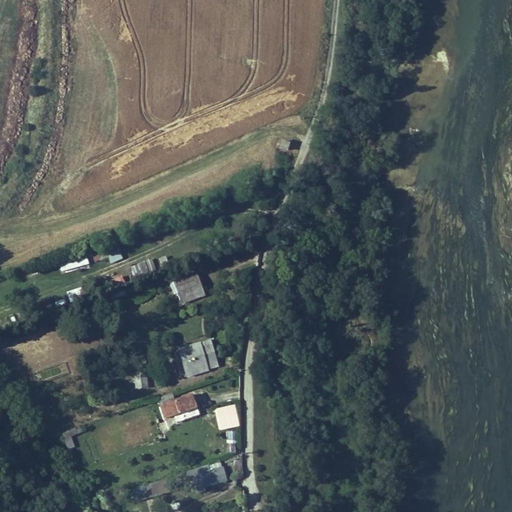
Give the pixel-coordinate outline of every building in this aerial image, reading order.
[(279,149),(288,152),(290,142),(282,140),(279,149)] [(107,253),(109,263),(123,260),(120,249),(107,253)] [(87,256),(59,262),(61,272),(89,266),(87,256)] [(152,259),(129,266),(132,276),(155,269),(152,259)] [(197,272),(169,282),(175,296),(178,295),(182,305),(206,296),(197,272)] [(66,291),(69,301),(84,297),(82,288),(66,291)] [(186,377),(219,367),(210,339),(178,348),(186,377)] [(135,389),(148,387),(147,375),(134,376),(135,389)] [(177,422),(200,415),(193,394),(175,399),(173,393),(155,399),(162,422),(175,418),(177,422)] [(217,408),(221,426),(237,422),(233,404),(217,408)] [(189,470),(196,492),(228,482),(222,460),(189,470)] [(132,488),(136,502),(164,495),(160,481),(132,488)]
